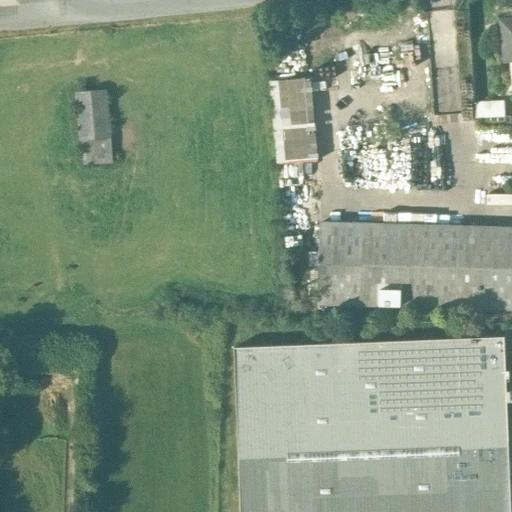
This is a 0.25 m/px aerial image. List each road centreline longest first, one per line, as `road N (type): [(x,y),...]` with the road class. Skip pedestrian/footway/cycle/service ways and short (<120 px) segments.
road 1 (track): [(205,339),(199,325),(0,335)]
road 2 (unclassified): [(55,11),(179,0)]
